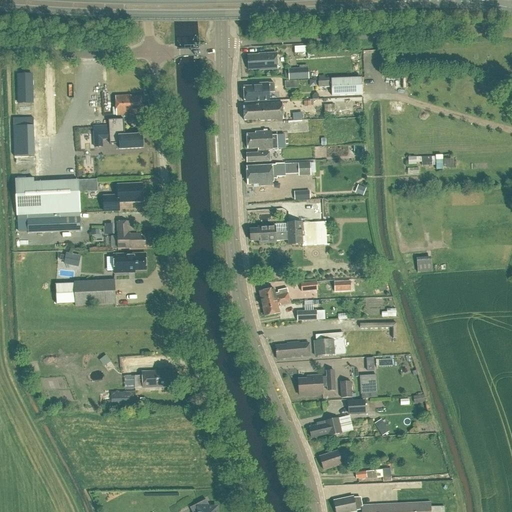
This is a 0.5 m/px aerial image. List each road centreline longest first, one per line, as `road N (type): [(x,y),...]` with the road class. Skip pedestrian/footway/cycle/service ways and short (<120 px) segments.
road 1 (primary): [(0,7),(138,14),(446,4),(511,12)]
road 2 (secondary): [(311,511),(239,305),(221,48)]
road 3 (unclassified): [(251,511),(177,307),(151,52)]
road 4 (primary): [(245,0),(87,0)]
road 5 (unclassified): [(151,52),(0,47)]
